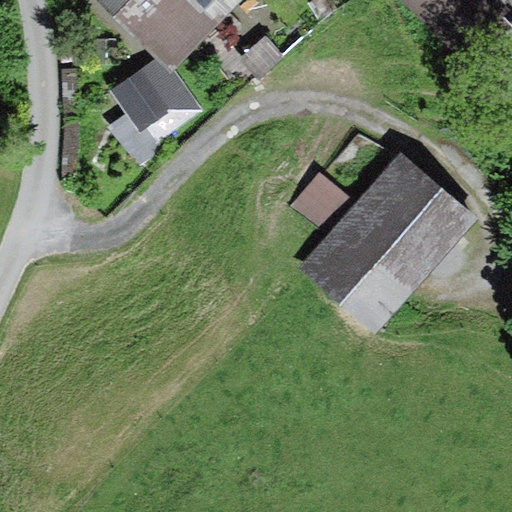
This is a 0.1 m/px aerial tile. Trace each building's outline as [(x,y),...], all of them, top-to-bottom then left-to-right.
[(98,0),(174,72),(243,0),(98,0)] [(511,0),(396,0),(457,60),(511,4),(511,0)] [(266,36),(242,58),(260,79),(285,57),(266,36)] [(143,70),(112,91),(141,134),(172,113),(143,70)] [(382,339),(480,223),(400,156),(357,207),(318,174),(290,207),(324,235),(297,268),(382,339)]
